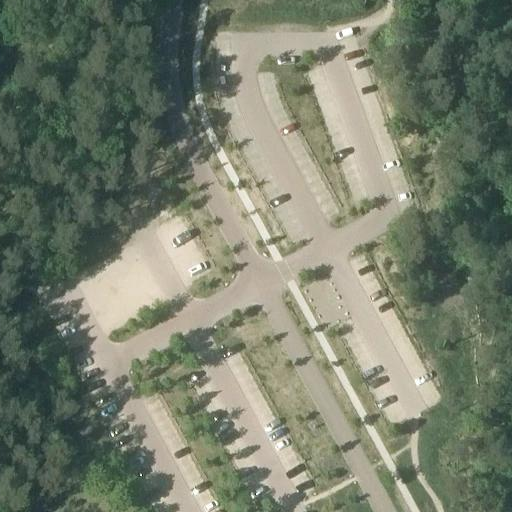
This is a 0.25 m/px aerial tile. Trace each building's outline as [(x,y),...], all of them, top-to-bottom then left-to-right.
[(271,175),(259,179),(265,197),(277,193),(271,175)] [(333,199),(320,201),(323,214),(336,212),(333,199)] [(292,246),(304,238),(294,223),(282,231),(292,246)] [(165,258),(183,253),(177,231),(159,236),(165,258)] [(185,254),(172,267),(179,275),(193,262),(185,254)] [(97,275),(81,281),(85,291),(101,284),(97,275)] [(55,296),(40,304),(52,329),(67,322),(55,296)] [(77,335),(61,341),(70,363),(85,357),(77,335)] [(411,337),(398,341),(405,360),(417,357),(411,337)] [(233,380),(251,375),(248,365),(230,370),(233,380)] [(79,370),(84,387),(98,383),(94,366),(79,370)] [(253,414),(269,407),(254,376),(238,384),(253,414)] [(194,400),(211,394),(208,385),(191,390),(194,400)] [(200,409),(209,424),(224,415),(215,401),(200,409)] [(219,439),(222,451),(238,447),(235,435),(219,439)] [(192,462),(177,469),(182,479),(197,472),(192,462)]
